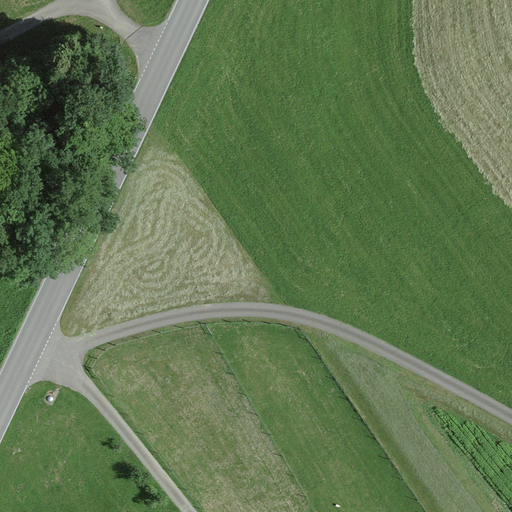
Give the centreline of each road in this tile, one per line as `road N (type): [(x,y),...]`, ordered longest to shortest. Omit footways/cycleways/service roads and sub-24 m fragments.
road 1 (unclassified): [(28,349),(58,357),(174,317),(281,313),(342,329),(511,421)]
road 2 (tertiary): [(193,0),(28,349)]
